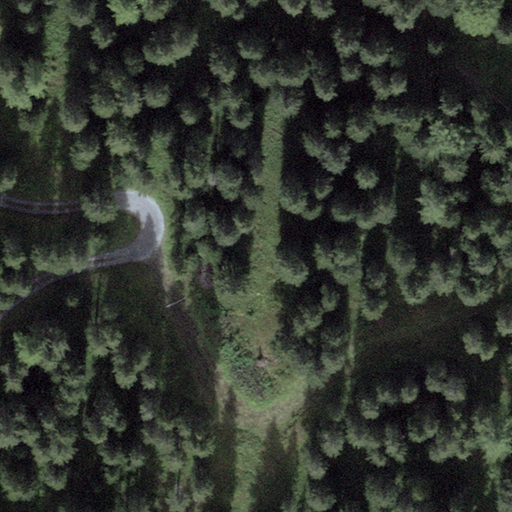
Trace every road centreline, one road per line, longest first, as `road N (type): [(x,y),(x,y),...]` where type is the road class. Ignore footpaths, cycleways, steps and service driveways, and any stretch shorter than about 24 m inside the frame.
road 1 (track): [(141,250),(165,276),(229,407),(257,421),(363,346),(511,275)]
road 2 (track): [(0,316),(77,265),(141,250),(153,228),(136,207),(38,213),(0,201)]
